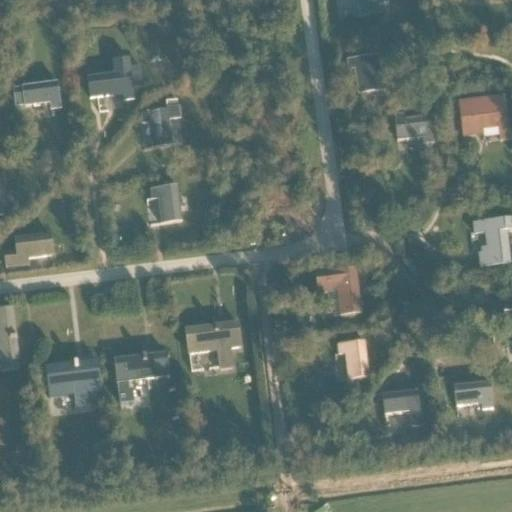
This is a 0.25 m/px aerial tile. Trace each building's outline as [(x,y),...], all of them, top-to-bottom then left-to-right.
[(356,0),(359,20),(380,17),(378,8),(388,6),(387,0),(356,0)] [(380,58),(346,63),(348,73),(354,72),(358,98),(385,94),(380,58)] [(124,103),(134,102),(132,86),(141,85),(140,75),(131,76),(129,61),(114,63),(116,77),(88,81),(90,101),(123,97),(124,103)] [(22,90),(13,91),(14,102),(23,101),(25,110),(50,107),(51,113),(61,111),(58,85),(22,89),(22,90)] [(505,99),(458,105),(463,140),(475,138),(474,134),(498,131),(499,139),(499,143),(510,142),(505,99)] [(140,117),(141,127),(148,126),(152,151),(172,148),(168,123),(180,121),(178,108),(167,110),(165,111),(165,113),(140,117)] [(422,141),(423,147),(434,146),(431,119),(405,122),(405,116),(394,117),(397,144),(422,141)] [(182,225),(177,189),(174,190),(165,191),(151,193),(152,203),(158,202),(161,227),(182,225)] [(510,267),(506,237),(506,234),(511,233),(511,221),(473,227),(474,237),(485,236),(487,250),(482,251),(482,256),(479,257),(481,270),(510,267)] [(29,268),(28,261),(53,258),(51,238),(15,242),(17,260),(5,262),(6,270),(29,268)] [(341,319),(361,317),(355,271),(315,276),(318,296),(337,294),(341,319)] [(511,286),(511,313),(503,315),(505,330),(511,328),(511,282),(511,286)] [(12,311),(0,312),(0,365),(1,374),(18,372),(17,363),(19,363),(12,311)] [(186,333),(189,357),(218,353),(220,373),(232,371),(230,352),(241,350),(238,326),(186,333)] [(364,345),(338,348),(339,358),(345,358),(348,383),(368,381),(364,345)] [(142,359),(114,362),(117,386),(119,408),(134,406),(133,391),(130,392),(129,385),(169,380),(166,356),(154,357),(154,356),(142,358),(142,359)] [(74,367),(45,370),(49,402),(74,399),(75,411),(89,409),(87,397),(102,395),(98,364),(85,365),(86,369),(78,370),(77,365),(74,365),(74,367)] [(482,413),(493,412),(490,385),(454,389),(456,410),(481,407),(482,413)] [(422,429),(421,420),(418,394),(382,398),(384,418),(410,415),(412,430),(422,429)]
